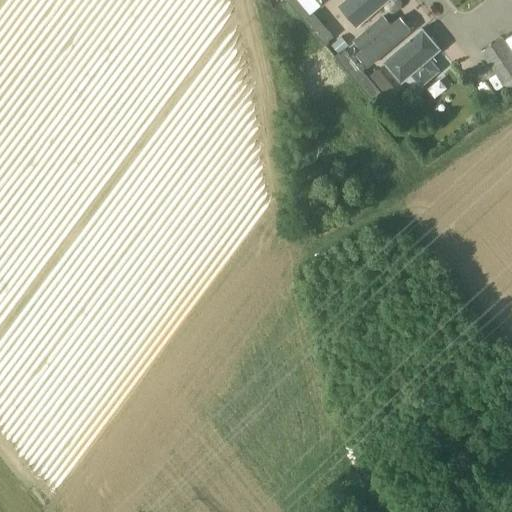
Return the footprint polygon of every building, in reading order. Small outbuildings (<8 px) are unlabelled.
[(304,19),(312,12),(301,0),(287,0),(304,19)] [(382,0),(337,0),(335,3),(354,25),(382,0)] [(410,26),(398,12),(388,21),(379,11),(349,36),(357,45),(352,49),(365,64),(410,26)] [(327,41),(333,36),(312,12),(304,19),(307,22),(325,44),(326,45),(329,42),(327,41)] [(429,57),(440,48),(420,25),(381,57),(400,80),(409,73),(418,83),(437,67),(429,57)] [(331,45),(339,54),(349,46),(341,37),(331,45)] [(511,52),(502,38),(481,52),(511,97),(511,52)] [(357,83),(366,75),(345,51),(336,58),(347,71),(357,83)] [(370,75),(378,86),(387,78),(378,68),(370,75)] [(377,105),(385,98),(366,75),(357,83),(370,97),(370,99),(369,99),(372,102),(374,101),(377,105)]
